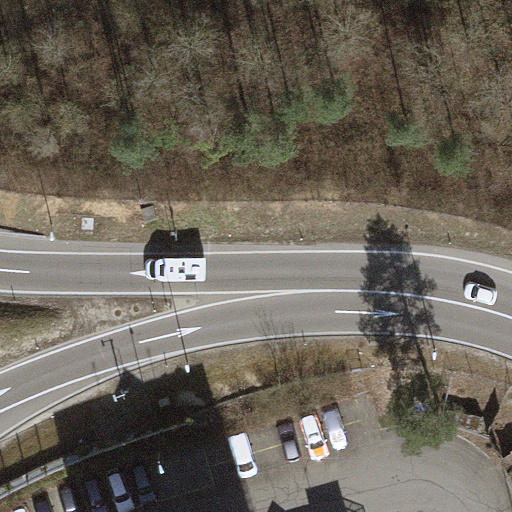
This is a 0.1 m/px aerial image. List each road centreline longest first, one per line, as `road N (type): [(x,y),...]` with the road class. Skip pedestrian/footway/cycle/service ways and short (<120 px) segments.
road 1 (motorway): [(0,395),(96,357),(288,311),(380,308),(511,338)]
road 2 (motorway): [(511,298),(383,269),(0,270)]
